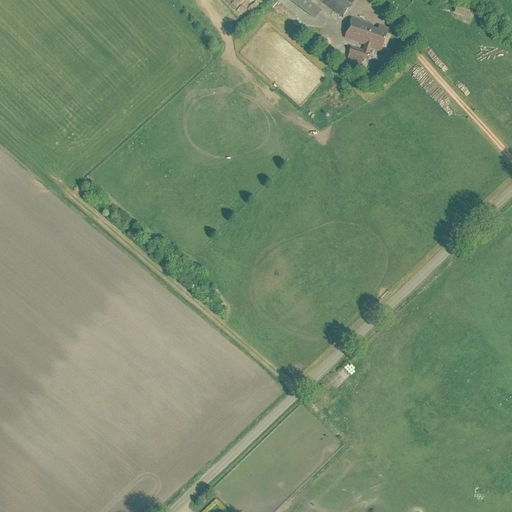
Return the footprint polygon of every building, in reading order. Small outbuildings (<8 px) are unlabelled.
[(312,0),(319,0),(318,1),(342,19),(356,0),(287,0),(288,0),(308,15),(315,6),(311,3),(312,0)] [(455,14),(471,19),(474,8),(459,3),(455,14)] [(452,21),(470,28),(473,22),(454,15),(452,21)] [(345,38),(365,45),(363,52),(351,47),(349,55),(368,61),(372,49),(381,52),(388,29),(380,26),(378,30),(372,28),(373,25),(352,19),(345,38)] [(403,84),(405,92),(413,90),(412,82),(403,84)] [(435,125),(449,122),(447,104),(426,107),(427,119),(421,119),(422,126),(428,125),(427,119),(434,118),(435,125)] [(404,132),(410,125),(404,120),(398,127),(404,132)] [(325,394),(332,401),(344,390),(336,382),(325,394)]
